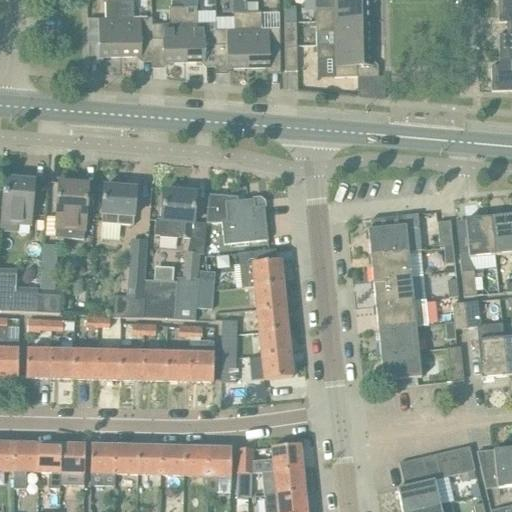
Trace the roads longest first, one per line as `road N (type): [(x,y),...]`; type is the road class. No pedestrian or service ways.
road 1 (residential): [(338,414),(221,426),(0,422)]
road 2 (tertiary): [(313,130),(15,107)]
road 3 (unclassified): [(338,414),(320,215)]
road 4 (residential): [(320,215),(458,199),(457,143)]
road 5 (residential): [(340,435),(511,417)]
road 6 (tertiary): [(457,143),(313,130)]
